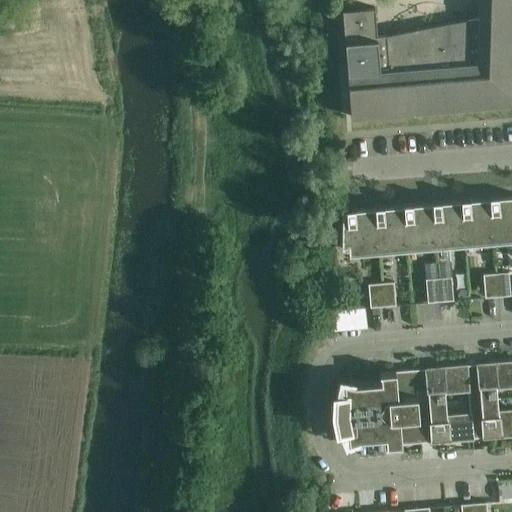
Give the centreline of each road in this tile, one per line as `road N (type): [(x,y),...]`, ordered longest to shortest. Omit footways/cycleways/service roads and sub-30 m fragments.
road 1 (track): [(176,0),(185,70),(142,511)]
road 2 (residential): [(511,468),(372,475),(327,459),(312,410),(326,359),(354,344),(511,331)]
road 3 (residential): [(360,173),(511,161)]
